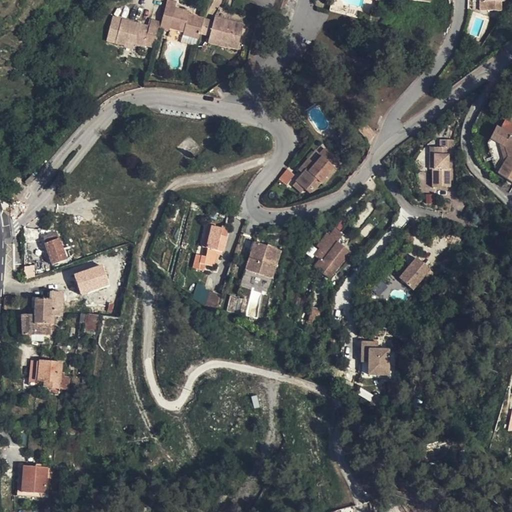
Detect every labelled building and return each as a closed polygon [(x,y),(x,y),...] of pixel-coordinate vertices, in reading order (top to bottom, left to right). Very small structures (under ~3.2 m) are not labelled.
[(405,0),(404,6),(418,8),(419,0),(405,0)] [(494,0),(474,0),(474,9),(477,9),(478,18),(492,18),(491,9),(494,9),(494,0)] [(169,6),(160,4),(158,12),(166,14),(167,11),(169,6)] [(166,14),(158,12),(154,26),(152,33),(160,36),(161,32),(174,36),(173,39),(189,44),(190,40),(195,23),(180,19),(181,15),(167,11),(166,14)] [(320,20),(338,24),(339,15),(322,11),(320,20)] [(134,48),(135,47),(139,30),(109,21),(103,43),(113,45),(114,43),(134,48)] [(204,25),(195,23),(190,40),(200,41),(199,45),(219,50),(218,53),(228,55),(234,30),(204,22),(204,25)] [(135,47),(147,52),(152,33),(154,26),(142,23),(139,30),(135,47)] [(172,46),(187,50),(189,44),(173,39),(172,46)] [(133,55),(134,48),(114,43),(113,45),(112,50),(133,55)] [(217,55),(218,53),(219,50),(199,45),(198,49),(217,55)] [(484,143),(490,135),(483,131),(477,139),(484,143)] [(353,152),(361,145),(350,133),(342,140),(353,152)] [(498,166),(495,171),(495,172),(489,182),(506,192),(511,180),(511,177),(506,174),(511,161),(509,150),(502,145),(503,143),(490,135),(484,143),(481,148),(490,152),(497,156),(497,163),(498,166)] [(424,178),(418,178),(419,194),(441,193),(437,157),(444,157),(442,146),(429,147),(429,156),(423,157),(424,178)] [(303,183),(313,188),(320,191),(337,166),(333,164),(336,157),(321,147),(317,154),(321,157),(315,169),(311,167),(307,174),(303,183)] [(490,152),(495,171),(498,166),(497,163),(497,156),(490,152)] [(321,157),(317,154),(314,153),(304,172),(307,174),(311,167),(315,169),(321,157)] [(286,168),(279,180),(287,185),(295,174),(286,168)] [(311,192),(313,188),(303,183),(301,187),(311,192)] [(42,236),(44,242),(58,237),(56,231),(42,236)] [(200,270),(205,272),(212,273),(216,260),(220,260),(224,244),(220,243),(221,237),(208,234),(203,255),(208,256),(205,264),(202,264),(200,270)] [(328,244),(325,242),(315,255),(318,258),(312,265),(317,269),(311,276),(327,288),(348,261),(336,251),(342,244),(333,237),(328,244)] [(39,248),(42,254),(55,250),(52,243),(39,248)] [(254,247),(246,275),(272,283),(281,255),(254,247)] [(42,254),(44,262),(48,273),(63,268),(55,250),(42,254)] [(203,279),(205,272),(200,270),(202,264),(205,264),(208,256),(203,255),(199,254),(193,276),(203,279)] [(416,263),(400,284),(414,295),(430,273),(416,263)] [(84,273),(59,281),(63,289),(83,283),(84,273)] [(51,316),(61,316),(61,315),(62,300),(48,299),(48,306),(51,307),(51,316)] [(215,320),(221,302),(210,299),(205,315),(215,320)] [(35,323),(50,322),(51,316),(51,307),(48,306),(35,306),(35,315),(35,323)] [(319,308),(311,307),(309,321),(316,322),(319,308)] [(19,348),(41,347),(50,347),(49,326),(55,326),(55,322),(50,322),(35,323),(35,315),(31,315),(27,315),(28,324),(20,324),(19,348)] [(93,330),(98,322),(95,321),(88,318),(85,326),(93,330)] [(367,350),(377,351),(377,343),(360,342),(359,362),(367,362),(367,350)] [(367,362),(366,375),(385,376),(387,352),(382,351),(381,354),(376,354),(377,351),(367,350),(367,362)] [(59,370),(37,369),(36,389),(39,389),(48,389),(47,396),(59,396),(59,370)] [(21,481),(21,500),(45,499),(44,470),(21,471),(21,481)]
